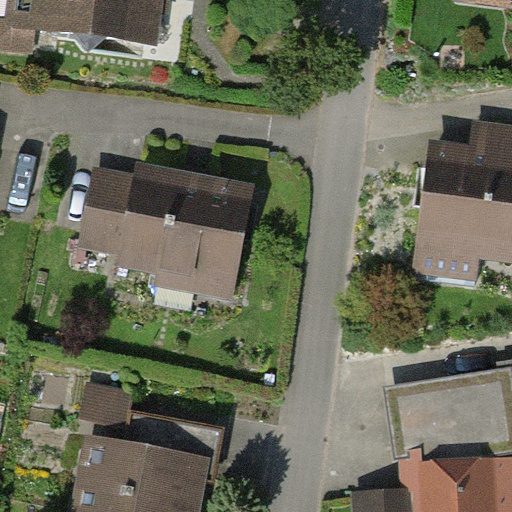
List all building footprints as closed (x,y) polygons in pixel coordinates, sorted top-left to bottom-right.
[(43,0),(39,53),(169,66),(174,0),(43,0)] [(511,0),(462,0),(462,7),(511,12),(511,0)] [(511,146),(443,137),(424,266),(511,279),(511,146)] [(264,200),(105,175),(90,270),(249,294),(264,200)] [(209,511),(222,436),(94,415),(77,511),(209,511)] [(511,511),(511,460),(364,476),(367,511),(511,511)]
